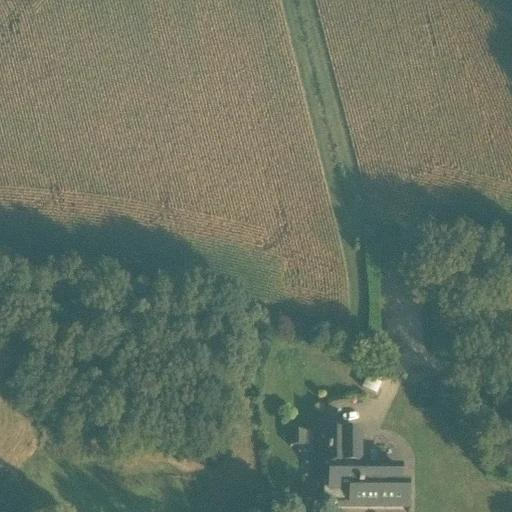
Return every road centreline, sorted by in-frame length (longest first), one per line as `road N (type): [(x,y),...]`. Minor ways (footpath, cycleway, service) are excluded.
road 1 (track): [(0,270),(115,279),(364,342)]
road 2 (unclassified): [(364,342),(285,0)]
road 3 (unclassified): [(364,342),(511,384)]
